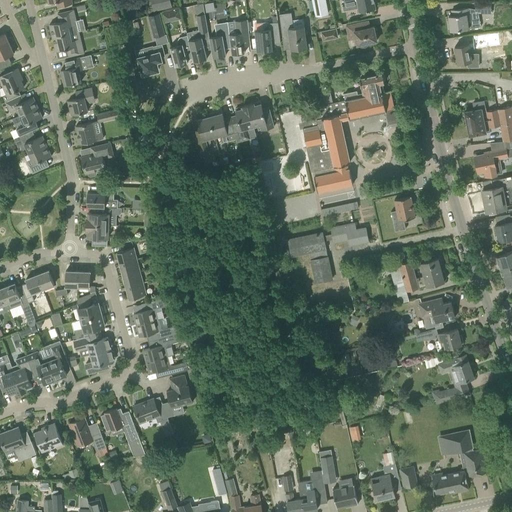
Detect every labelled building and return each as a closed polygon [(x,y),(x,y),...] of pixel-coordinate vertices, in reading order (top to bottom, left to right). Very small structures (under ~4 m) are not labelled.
[(170,0),(151,0),(154,11),(172,7),(170,0)] [(325,0),(311,0),(315,16),(328,14),(325,0)] [(342,0),(344,10),(358,7),(358,12),(365,11),(375,9),(373,0),(342,0)] [(475,13),(491,13),(491,2),(475,2),(475,13)] [(452,15),(449,16),(451,31),(461,29),(469,28),(481,27),(479,18),(471,20),(469,8),(462,9),(452,10),(452,15)] [(50,24),(53,38),(79,31),(77,24),(74,10),(57,14),(59,22),(50,24)] [(163,14),(165,22),(174,20),(172,12),(163,14)] [(279,14),(281,29),(282,39),(289,38),(291,50),(293,49),(293,51),(300,50),(300,48),(307,48),(304,25),(292,27),(291,12),(279,14)] [(159,13),(148,16),(154,37),(165,35),(159,13)] [(208,31),(205,13),(196,15),(199,33),(208,31)] [(236,33),(229,33),(230,43),(232,54),(233,56),(240,55),(240,53),(245,52),(244,45),(250,45),(249,40),(250,40),(248,19),(234,21),(236,33)] [(137,21),(127,23),(129,35),(140,32),(137,21)] [(230,43),(229,33),(227,21),(214,24),(216,35),(209,37),(211,49),(213,57),(217,56),(218,58),(220,58),(222,57),(223,57),(224,55),(226,55),(224,44),(230,43)] [(255,30),(256,42),(257,51),(259,51),(259,53),(265,52),(265,51),(272,50),(272,44),(280,43),(278,22),(269,23),(263,29),(255,30)] [(346,26),(348,35),(355,34),(357,45),(358,45),(360,46),(362,47),(364,47),(366,46),(367,45),(368,43),(377,41),(375,33),(376,31),(376,29),(374,28),(374,27),(361,29),(359,23),(346,26)] [(321,31),(323,40),(337,37),(335,28),(321,31)] [(79,31),(53,38),(56,51),(66,49),(68,57),(84,53),(81,38),(80,38),(79,31)] [(0,35),(0,47),(9,43),(5,33),(0,35)] [(191,51),(188,40),(187,35),(179,37),(176,41),(177,45),(170,47),(175,66),(177,66),(178,67),(179,68),(184,66),(185,65),(184,64),(188,63),(185,53),(191,51)] [(468,37),(470,45),(481,43),(479,35),(468,37)] [(202,36),(188,40),(191,51),(193,61),(195,61),(197,63),(201,62),(202,60),(207,58),(202,36)] [(486,54),(505,50),(503,37),(483,40),(486,54)] [(0,47),(0,59),(14,54),(9,43),(0,47)] [(145,55),(138,57),(140,68),(139,68),(140,71),(141,71),(142,75),(144,75),(144,76),(151,74),(151,73),(153,72),(152,71),(158,69),(157,62),(162,60),(161,56),(165,55),(162,44),(153,46),(144,49),(144,51),(145,55)] [(454,47),(458,64),(467,62),(468,67),(478,67),(478,53),(470,53),(469,44),(454,47)] [(79,70),(83,69),(80,57),(65,61),(66,69),(61,70),(64,86),(81,82),(79,70)] [(0,75),(0,79),(9,100),(20,95),(18,90),(24,87),(19,76),(21,75),(17,68),(0,75)] [(344,93),(345,100),(384,92),(382,83),(384,82),(386,79),(385,76),(382,74),(382,73),(360,78),(363,93),(357,94),(357,91),(344,93)] [(88,111),(87,104),(95,101),(92,88),(75,92),(77,99),(68,101),(71,115),(88,111)] [(333,103),(321,105),(322,111),(301,116),(302,122),(298,122),(300,129),(303,128),(311,171),(313,170),(314,176),(318,192),(353,184),(349,169),(348,169),(346,163),(349,163),(340,120),(349,118),(349,119),(386,111),(394,109),(390,90),(384,92),(345,100),(333,103)] [(319,95),(321,105),(333,103),(330,92),(319,95)] [(17,109),(20,115),(38,107),(33,97),(24,101),(21,94),(20,95),(9,100),(5,102),(10,113),(17,109)] [(116,99),(118,109),(125,108),(122,97),(116,99)] [(260,101),(248,105),(254,126),(259,125),(261,130),(274,126),(269,106),(262,108),(260,101)] [(464,112),(467,123),(499,117),(497,109),(483,112),(483,108),(481,109),(480,101),(473,103),(475,110),(464,112)] [(248,105),(235,108),(237,115),(231,117),(232,122),(236,138),(235,139),(236,142),(250,138),(248,128),(254,126),(248,105)] [(511,109),(511,106),(497,109),(499,117),(500,125),(503,141),(504,141),(511,140),(511,109)] [(16,128),(20,136),(29,132),(36,129),(33,122),(42,117),(38,107),(20,115),(23,121),(18,123),(20,127),(16,128)] [(118,109),(97,114),(98,122),(121,117),(121,116),(126,115),(125,108),(118,109)] [(216,112),(209,114),(215,137),(220,136),(222,142),(235,139),(236,138),(232,122),(231,117),(224,118),(222,113),(217,114),(217,113),(216,112)] [(215,137),(209,114),(202,116),(201,117),(201,118),(197,120),(199,129),(193,131),(200,157),(210,155),(208,147),(209,146),(210,145),(210,144),(210,142),(210,140),(210,138),(215,137)] [(500,125),(499,117),(467,123),(469,136),(486,132),(485,128),(500,125)] [(78,134),(76,134),(78,144),(88,142),(100,139),(98,129),(95,129),(93,122),(76,126),(78,134)] [(26,148),(29,154),(47,146),(42,135),(33,140),(29,132),(20,136),(14,138),(17,146),(20,145),(22,150),(26,148)] [(121,139),(123,147),(134,144),(132,137),(121,139)] [(511,140),(504,141),(505,148),(491,150),(492,153),(475,157),(478,172),(485,170),(486,176),(501,173),(498,159),(511,156),(511,140)] [(92,154),(81,157),(85,173),(87,173),(88,175),(90,176),(95,175),(97,173),(96,171),(106,168),(104,158),(114,156),(111,142),(91,147),(92,154)] [(47,146),(29,154),(31,159),(27,161),(33,174),(49,166),(48,165),(45,166),(42,160),(52,156),(47,146)] [(511,175),(482,182),(484,189),(482,190),(486,211),(506,208),(506,205),(511,203),(511,175)] [(87,206),(100,207),(105,207),(105,199),(113,200),(114,186),(99,186),(99,193),(87,192),(87,206)] [(141,208),(151,208),(147,193),(141,193),(141,208)] [(406,229),(404,219),(415,217),(410,196),(395,199),(397,210),(391,211),(395,231),(406,229)] [(322,215),(358,207),(356,200),(321,208),(322,215)] [(87,217),(86,224),(109,225),(116,225),(117,214),(119,214),(121,212),(121,207),(105,207),(100,207),(100,213),(88,213),(88,217),(87,217)] [(511,215),(510,215),(510,213),(509,214),(511,222),(495,225),(498,241),(511,237),(511,215)] [(144,225),(152,225),(153,216),(146,216),(146,221),(144,221),(144,225)] [(354,222),(330,228),(334,243),(348,240),(350,246),(369,241),(366,228),(356,230),(354,222)] [(109,225),(86,224),(86,231),(88,231),(87,237),(92,237),(92,245),(107,246),(107,238),(108,238),(109,225)] [(291,257),(295,256),(308,253),(314,283),(332,279),(323,231),(287,239),(291,257)] [(117,252),(120,263),(137,259),(134,247),(117,252)] [(511,253),(497,259),(501,271),(511,267),(511,253)] [(389,266),(396,294),(444,281),(444,280),(445,279),(446,277),(445,270),(443,269),(441,270),(440,265),(441,265),(441,263),(440,259),(439,258),(438,258),(419,263),(422,276),(416,278),(411,260),(389,266)] [(137,259),(120,263),(123,275),(140,271),(137,259)] [(511,267),(501,271),(507,287),(511,285),(511,267)] [(49,270),(37,275),(43,289),(54,284),(49,270)] [(65,286),(78,286),(78,271),(66,271),(65,286)] [(78,271),(78,286),(90,287),(90,272),(78,271)] [(140,271),(123,275),(127,288),(143,283),(140,271)] [(22,285),(22,287),(23,287),(29,302),(34,300),(31,293),(43,289),(37,275),(26,279),(27,283),(22,285)] [(169,276),(163,278),(167,290),(172,289),(169,276)] [(2,288),(10,308),(21,304),(29,327),(34,325),(35,319),(28,302),(29,302),(23,287),(22,287),(17,289),(15,283),(2,288)] [(143,283),(127,288),(130,299),(146,294),(143,283)] [(5,310),(10,308),(2,288),(0,288),(0,305),(3,305),(5,310)] [(134,313),(137,325),(159,319),(157,311),(158,308),(172,305),(170,297),(142,304),(144,311),(134,313)] [(77,307),(80,320),(102,314),(101,312),(103,310),(102,307),(99,306),(98,302),(93,304),(91,298),(77,304),(78,307),(77,307)] [(443,327),(441,321),(455,318),(451,302),(439,304),(438,299),(418,304),(421,318),(425,317),(428,327),(435,325),(436,328),(443,327)] [(76,339),(101,333),(100,327),(105,325),(104,322),(105,320),(104,316),(102,316),(102,314),(80,320),(82,328),(74,330),(76,339)] [(349,323),(353,325),(354,322),(356,323),(358,317),(352,315),(349,323)] [(150,334),(151,340),(179,333),(177,326),(163,329),(161,328),(159,319),(137,325),(140,336),(150,334)] [(18,332),(20,337),(32,333),(29,327),(18,332)] [(435,341),(437,350),(463,343),(461,335),(459,335),(458,329),(437,334),(438,340),(435,341)] [(415,334),(417,341),(425,339),(424,332),(415,334)] [(18,333),(11,335),(16,348),(23,345),(18,333)] [(112,345),(111,340),(108,339),(108,337),(103,338),(101,333),(76,339),(73,340),(76,350),(79,350),(79,351),(88,348),(90,354),(111,349),(110,346),(112,345)] [(143,350),(146,361),(168,356),(166,347),(167,345),(181,341),(179,333),(151,340),(153,347),(143,350)] [(52,354),(47,356),(55,379),(57,378),(59,380),(60,380),(62,379),(63,378),(63,376),(67,375),(62,363),(68,361),(67,358),(61,343),(50,347),(52,354)] [(111,349),(90,354),(92,361),(85,362),(88,373),(110,368),(108,362),(114,360),(113,358),(115,356),(114,352),(111,351),(111,349)] [(37,350),(27,354),(37,380),(42,378),(44,383),(48,382),(49,383),(51,383),(52,383),(53,382),(54,380),(55,379),(47,356),(40,358),(37,350)] [(380,352),(383,369),(396,366),(392,350),(380,352)] [(16,363),(11,365),(13,370),(13,369),(22,392),(33,388),(32,385),(31,382),(37,380),(27,354),(15,359),(16,363)] [(455,386),(439,391),(438,389),(431,391),(433,399),(435,398),(436,403),(470,394),(465,380),(473,377),(465,354),(452,359),(451,354),(439,357),(440,363),(438,364),(440,373),(449,370),(455,386)] [(168,356),(146,361),(149,373),(158,371),(160,377),(187,370),(188,370),(186,362),(173,366),(170,364),(168,356)] [(69,361),(71,369),(79,366),(76,358),(69,361)] [(0,385),(2,392),(8,389),(10,394),(11,396),(22,392),(13,369),(13,370),(11,365),(10,361),(0,364),(0,385)] [(174,389),(167,391),(171,407),(193,402),(188,385),(187,384),(184,375),(170,378),(172,387),(173,386),(174,389)] [(133,406),(140,423),(156,417),(157,422),(168,418),(162,403),(156,406),(154,398),(146,401),(146,402),(143,403),(143,402),(133,406)] [(246,407),(248,419),(265,416),(263,404),(246,407)] [(105,414),(101,415),(106,430),(110,428),(111,430),(122,426),(133,456),(146,454),(129,410),(123,413),(121,408),(114,410),(113,409),(104,412),(105,414)] [(92,440),(96,451),(98,450),(100,455),(108,452),(101,432),(91,436),(85,418),(69,424),(78,446),(92,440)] [(48,427),(34,432),(42,452),(63,444),(55,423),(48,426),(48,427)] [(337,427),(339,437),(348,435),(346,425),(337,427)] [(349,427),(352,441),(360,439),(358,425),(349,427)] [(14,449),(18,460),(36,453),(31,441),(25,444),(18,427),(0,433),(0,437),(5,452),(14,449)] [(432,477),(436,494),(459,489),(460,491),(468,489),(465,476),(469,475),(469,476),(486,472),(484,464),(485,464),(482,449),(473,450),(473,446),(472,446),(469,430),(440,436),(444,453),(459,449),(464,470),(432,477)] [(289,432),(291,445),(298,443),(296,431),(289,432)] [(201,435),(204,443),(212,441),(210,433),(201,435)] [(175,441),(169,443),(172,449),(178,447),(175,441)] [(384,463),(393,461),(391,450),(382,452),(384,463)] [(332,455),(320,457),(323,473),(335,471),(332,455)] [(31,457),(35,467),(40,465),(36,456),(31,457)] [(391,481),(399,479),(395,463),(383,466),(384,474),(371,477),(376,500),(395,495),(391,481)] [(399,468),(403,489),(418,486),(413,465),(399,468)] [(69,471),(69,473),(72,479),(79,476),(76,468),(69,471)] [(283,476),(285,490),(293,489),(291,474),(283,476)] [(324,489),(322,476),(298,480),(300,498),(303,511),(317,509),(314,488),(317,488),(317,490),(324,489)] [(225,479),(232,508),(233,508),(233,511),(261,511),(261,508),(260,503),(259,493),(250,495),(251,504),(241,506),(239,494),(237,494),(233,477),(225,479)] [(336,507),(350,504),(350,505),(358,503),(354,484),(333,489),(336,507)] [(176,502),(181,500),(180,495),(174,496),(171,487),(161,491),(168,509),(177,506),(176,502)] [(52,493),(52,498),(53,511),(55,511),(63,511),(62,492),(52,493)] [(298,511),(303,511),(300,498),(294,498),(294,492),(286,493),(288,511),(298,511)] [(53,511),(52,498),(43,499),(43,511),(53,511)] [(34,511),(34,506),(28,506),(28,501),(18,500),(17,511),(34,511)]
